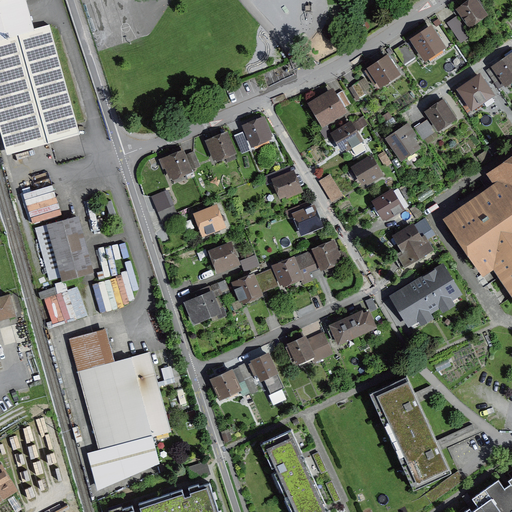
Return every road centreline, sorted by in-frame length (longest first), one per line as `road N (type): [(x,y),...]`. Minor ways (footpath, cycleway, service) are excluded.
road 1 (residential): [(262,100),(366,272),(365,289),(191,372)]
road 2 (residential): [(438,0),(336,66),(262,100)]
road 3 (residential): [(262,100),(120,155)]
road 4 (residential): [(413,111),(511,42)]
